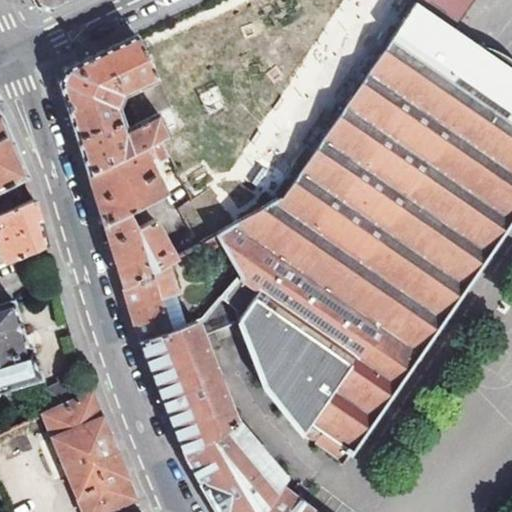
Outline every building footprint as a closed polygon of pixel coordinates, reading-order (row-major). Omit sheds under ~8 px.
[(30,0),(34,7),(50,10),(70,0),(30,0)] [(459,13),(441,0),(413,0),(413,1),(450,27),(459,13)] [(441,0),(459,13),(467,0),(441,0)] [(343,463),(511,220),(511,61),(508,59),(502,55),(494,50),(486,47),(477,44),(473,44),(450,27),(413,1),(281,197),(215,234),(221,244),(239,276),(201,319),(168,331),(140,340),(186,455),(218,511),(314,511),(295,497),(297,494),(233,415),(201,334),(240,322),(261,387),(300,435),(308,423),(323,433),(315,444),(343,463)] [(59,81),(77,137),(125,121),(121,107),(124,95),(126,93),(157,79),(158,78),(136,34),(99,51),(64,68),(59,81)] [(141,121),(158,112),(170,106),(157,79),(126,93),(141,121)] [(86,165),(88,173),(159,138),(168,133),(158,112),(141,121),(127,127),(125,121),(77,137),(86,165)] [(0,188),(26,176),(0,115),(0,188)] [(91,183),(104,224),(129,212),(165,194),(143,151),(151,147),(158,160),(167,154),(159,138),(88,173),(91,183)] [(271,191),(277,176),(258,168),(252,183),(271,191)] [(0,265),(46,246),(45,239),(33,200),(0,214),(0,265)] [(107,232),(109,242),(137,227),(129,212),(104,224),(107,232)] [(120,277),(123,287),(168,261),(175,257),(154,218),(137,227),(109,242),(120,277)] [(221,244),(215,234),(205,240),(209,247),(213,249),(221,244)] [(132,313),(140,340),(168,331),(158,300),(178,293),(168,261),(123,287),(132,313)] [(0,391),(41,380),(30,348),(26,349),(11,302),(0,305),(0,391)] [(89,395),(43,416),(81,511),(111,511),(137,500),(133,488),(93,393),(89,395)]
